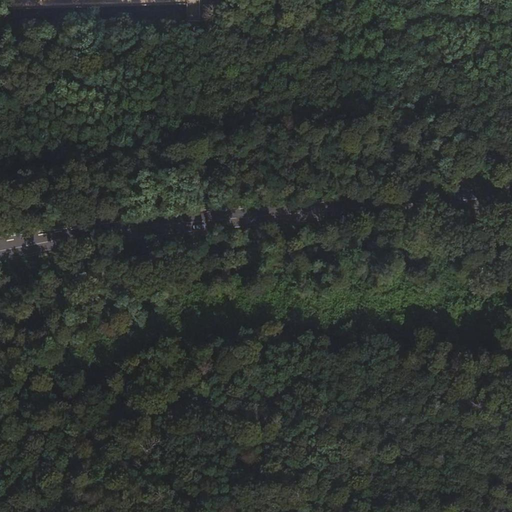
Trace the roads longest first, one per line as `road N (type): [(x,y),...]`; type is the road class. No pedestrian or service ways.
road 1 (track): [(511,229),(422,230),(280,260),(225,283),(0,320)]
road 2 (secondary): [(511,191),(136,223),(0,246)]
road 3 (track): [(0,162),(197,118),(354,62)]
road 4 (track): [(354,62),(410,22),(511,0)]
